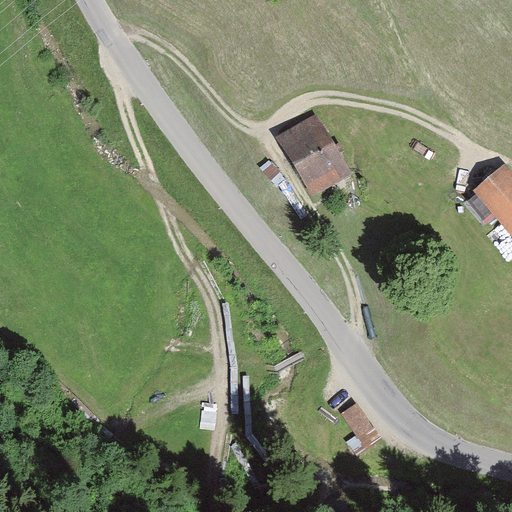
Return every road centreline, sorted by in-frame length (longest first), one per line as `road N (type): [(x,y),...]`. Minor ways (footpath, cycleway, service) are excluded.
road 1 (tertiary): [(90,0),(112,43),(389,408),(445,445),(511,461)]
road 2 (track): [(230,414),(217,304),(158,198),(129,122),(112,43)]
road 3 (track): [(438,123),(327,96),(250,126),(170,50),(139,36),(112,43)]
